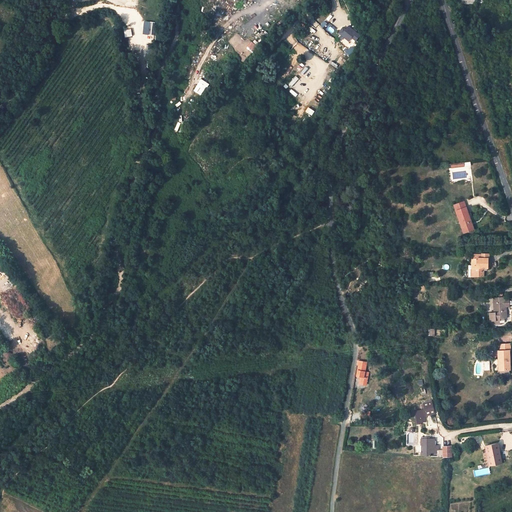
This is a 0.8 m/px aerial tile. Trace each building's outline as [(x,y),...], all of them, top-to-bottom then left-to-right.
[(353,38),(356,41),(361,35),(350,26),(342,35),(349,42),(353,38)] [(253,42),(248,47),(254,53),(259,47),(253,42)] [(293,86),(300,78),(297,76),(290,84),(293,86)] [(467,208),(464,202),(454,206),(457,212),(467,208)] [(475,230),(467,208),(457,212),(465,234),(475,230)] [(467,274),(483,274),(483,268),(482,268),(482,265),(487,265),(487,256),(471,257),(470,267),(467,267),(467,274)] [(490,322),(500,321),(499,316),(506,315),(505,303),(504,303),(503,296),(493,297),(493,310),(489,310),(490,322)] [(498,373),(510,373),(509,353),(511,353),(511,347),(500,347),(500,354),(499,354),(499,362),(498,362),(498,373)] [(357,376),(362,376),(361,384),(366,385),(368,372),(365,372),(366,362),(360,361),(357,361),(357,364),(359,365),(357,376)] [(435,413),(431,400),(423,403),(425,409),(426,416),(435,413)] [(417,410),(417,411),(414,411),(415,415),(417,415),(418,422),(421,422),(425,422),(424,416),(423,410),(421,410),(417,410)] [(429,437),(421,437),(421,455),(444,457),(443,450),(438,450),(438,446),(433,446),(433,439),(429,439),(429,437)] [(502,463),(497,443),(485,446),(486,450),(482,451),(483,457),(487,456),(489,465),(502,463)] [(443,450),(444,457),(451,456),(451,446),(443,447),(443,450)] [(474,470),(476,476),(490,473),(489,467),(474,470)]
